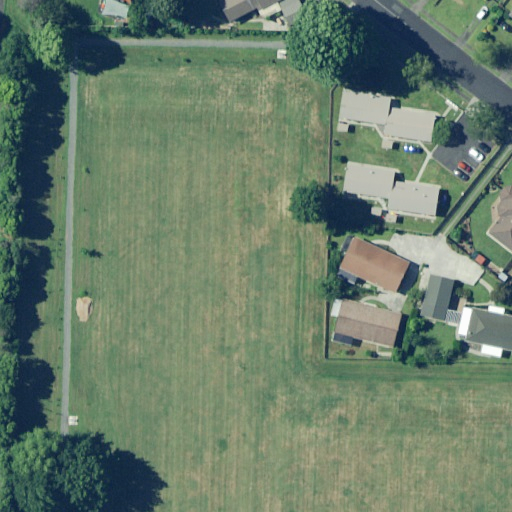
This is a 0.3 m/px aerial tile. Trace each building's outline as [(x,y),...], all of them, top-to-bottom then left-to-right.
[(219,0),(218,1),(229,23),(257,8),(263,19),(281,10),(289,27),(307,18),(297,0),(219,0)] [(386,126),(391,108),(392,96),(344,90),(338,131),(348,133),(349,121),(386,126)] [(391,108),(386,126),(385,137),(383,137),(381,148),(393,149),(395,138),(436,144),(440,114),(391,108)] [(389,198),(393,181),(395,169),(347,163),(343,192),(389,198)] [(393,181),(389,198),(388,209),(435,215),(439,187),(393,181)] [(511,187),(509,187),(507,187),(506,187),(504,188),(503,188),(502,189),(501,191),(500,192),(500,193),(500,195),(500,197),(500,198),(500,200),(501,201),(497,206),(500,220),(489,235),(511,252),(511,187)] [(409,263),(348,235),(340,251),(346,254),(336,276),(354,285),(358,277),(394,294),(409,263)] [(452,281),(429,275),(419,315),(457,325),(459,315),(445,311),(452,281)] [(400,315),(335,298),(330,315),(338,317),(331,341),(351,346),(354,338),(392,347),(400,315)] [(511,317),(503,315),(505,307),(491,304),(489,313),(465,308),(459,339),(482,344),(480,354),(500,358),(502,348),(511,349),(511,317)]
